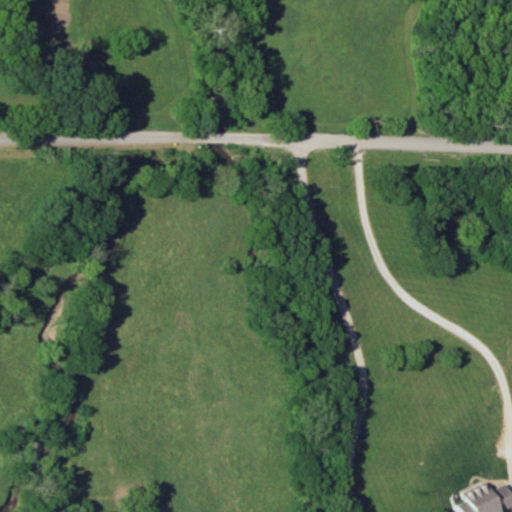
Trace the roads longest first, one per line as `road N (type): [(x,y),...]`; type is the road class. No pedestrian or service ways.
road 1 (tertiary): [(234,141),(511,151)]
road 2 (tertiary): [(0,138),(203,140)]
